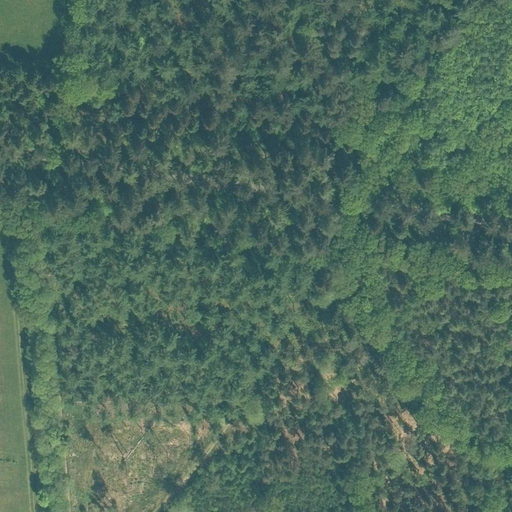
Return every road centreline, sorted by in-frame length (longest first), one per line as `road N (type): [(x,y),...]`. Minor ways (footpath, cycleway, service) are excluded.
road 1 (tertiary): [(511,223),(0,149)]
road 2 (track): [(157,511),(248,391),(350,202)]
road 3 (track): [(304,0),(361,124),(354,202)]
road 4 (track): [(358,172),(468,0)]
